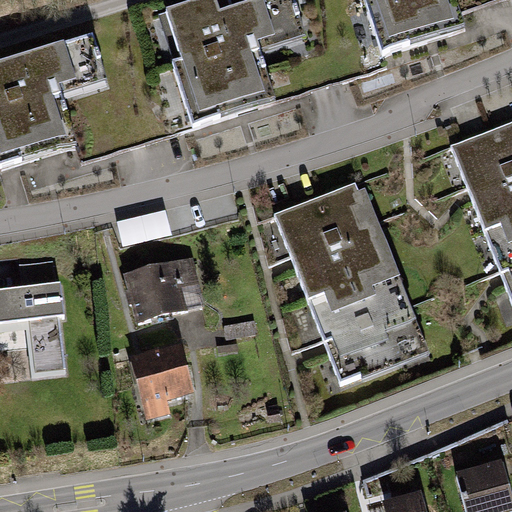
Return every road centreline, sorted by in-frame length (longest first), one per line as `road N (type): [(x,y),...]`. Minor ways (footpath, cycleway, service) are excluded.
road 1 (residential): [(0,223),(144,196),(375,129),(418,98),(511,60)]
road 2 (tertiary): [(171,490),(306,457),(511,371)]
road 3 (track): [(0,41),(128,0)]
road 4 (tertiary): [(40,511),(171,490)]
